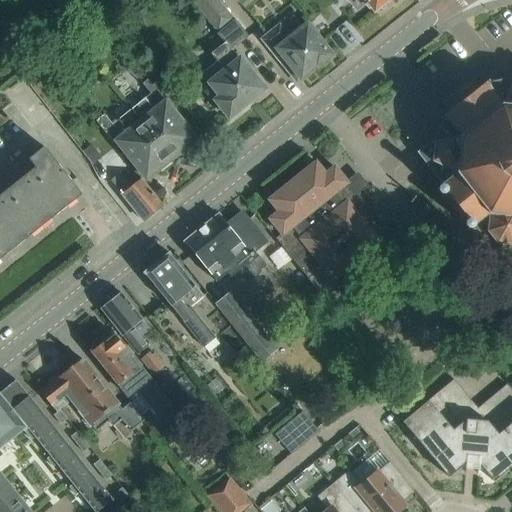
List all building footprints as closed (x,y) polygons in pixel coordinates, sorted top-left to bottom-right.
[(219,0),(191,0),(218,31),(222,27),(234,17),(219,0)] [(366,0),(375,10),(377,8),(379,9),(381,9),(384,8),(385,7),(387,5),(387,3),(386,0),(366,0)] [(217,61),(203,72),(211,83),(225,101),(218,106),(223,113),(228,114),(229,116),(266,86),(257,76),(255,78),(231,48),(248,34),(234,17),(222,27),(218,31),(226,41),(211,53),(217,61)] [(281,26),(263,40),(294,78),(298,74),(301,78),(317,65),(322,64),(326,61),(328,56),(331,54),(308,25),(291,39),(281,26)] [(434,138),(417,152),(419,153),(418,153),(420,156),(420,155),(427,163),(425,164),(427,166),(429,165),(442,182),(442,183),(441,184),(442,184),(437,188),(436,189),(467,229),(473,224),(474,226),(485,232),(487,232),(496,242),(501,243),(502,250),(511,262),(511,76),(510,78),(490,82),(489,80),(488,80),(480,86),(473,78),(465,84),(465,83),(450,95),(451,96),(443,102),(449,110),(442,117),(441,117),(443,120),(434,138)] [(193,140),(164,103),(169,99),(155,82),(152,84),(148,79),(142,83),(150,93),(130,108),(172,161),(185,151),(183,148),(193,140)] [(172,161),(130,108),(112,123),(104,113),(96,120),(113,142),(116,140),(148,180),(172,161)] [(0,258),(81,194),(51,156),(44,146),(28,158),(35,167),(0,195),(0,258)] [(92,146),(83,152),(93,165),(102,158),(92,146)] [(269,199),(279,211),(275,214),(270,218),(281,233),(275,238),(308,278),(324,298),(324,297),(329,294),(340,285),(339,285),(334,278),(379,243),(384,249),(400,237),(362,189),(356,194),(334,167),(325,174),(316,162),(269,199)] [(164,206),(141,178),(130,186),(120,173),(111,180),(144,221),(164,206)] [(253,251),(266,242),(255,227),(242,211),(237,215),(235,213),(230,217),(232,219),(227,224),(219,214),(185,241),(197,257),(216,281),(226,273),(230,278),(238,271),(245,280),(250,280),(259,273),(259,269),(264,265),(253,251)] [(216,339),(191,306),(204,296),(182,268),(170,253),(144,273),(157,289),(204,349),(216,339)] [(352,276),(333,291),(339,299),(358,284),(352,276)] [(277,349),(242,305),(230,291),(214,305),(260,362),(277,349)] [(145,334),(145,324),(134,308),(121,292),(119,294),(115,294),(109,298),(109,302),(101,308),(114,324),(136,354),(147,346),(140,337),(145,334)] [(308,310),(308,313),(308,315),(309,318),(311,319),(314,320),(316,320),(318,320),(320,318),(322,316),(322,314),(322,312),(322,309),(320,307),(318,306),(316,305),(314,306),(311,306),(309,308),(308,310)] [(175,410),(126,349),(114,333),(105,340),(104,341),(102,338),(96,340),(94,342),(91,347),(93,350),(92,351),(104,366),(127,396),(137,388),(162,421),(175,410)] [(153,354),(151,351),(142,358),(155,375),(166,366),(156,352),(153,354)] [(122,409),(94,374),(82,358),(60,375),(57,374),(50,380),(50,383),(40,391),(52,405),(66,394),(95,431),(108,421),(112,425),(121,419),(130,431),(144,420),(130,402),(122,409)] [(375,370),(362,380),(368,388),(382,378),(375,370)] [(0,473),(0,446),(22,429),(24,431),(26,429),(25,427),(25,426),(28,424),(29,426),(44,415),(45,415),(17,380),(16,381),(15,379),(0,391),(0,477),(2,475),(0,473)] [(511,465),(511,390),(507,384),(478,408),(454,379),(402,421),(442,469),(454,459),(465,460),(465,463),(467,463),(480,464),(480,461),(491,462),(501,474),(511,465)] [(67,419),(60,410),(54,415),(61,423),(67,419)] [(291,454),(319,431),(303,411),(275,434),(291,454)] [(66,443),(44,415),(29,426),(28,424),(25,426),(25,427),(26,429),(24,431),(32,440),(36,436),(51,455),(66,443)] [(83,439),(77,431),(71,436),(77,444),(83,439)] [(90,447),(83,439),(77,444),(83,452),(90,447)] [(66,443),(51,455),(46,458),(53,467),(58,463),(74,483),(88,471),(66,443)] [(106,467),(100,459),(93,464),(100,472),(106,467)] [(402,501),(414,491),(390,461),(377,471),(376,470),(360,483),(349,470),(331,484),(354,511),(408,511),(410,511),(402,501)] [(112,475),(106,467),(100,472),(106,480),(112,475)] [(112,500),(88,471),(74,483),(69,486),(76,495),(80,491),(97,511),(112,500)] [(0,509),(18,495),(2,475),(0,477),(0,509)] [(221,511),(239,511),(250,503),(229,478),(208,495),(221,511)] [(354,511),(331,484),(317,496),(328,509),(324,511),(354,511)] [(129,496),(122,487),(116,492),(123,501),(129,496)] [(31,511),(18,495),(0,509),(0,511),(31,511)]
